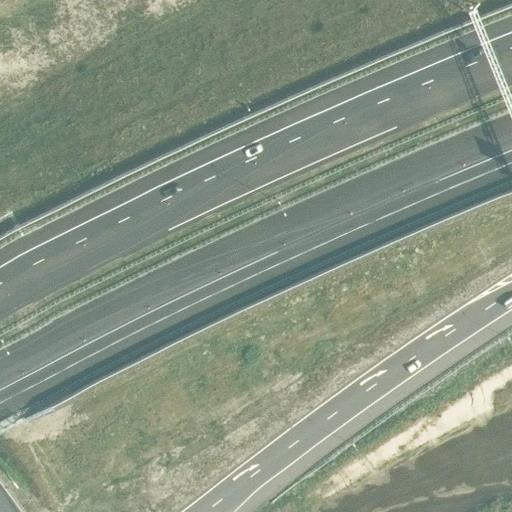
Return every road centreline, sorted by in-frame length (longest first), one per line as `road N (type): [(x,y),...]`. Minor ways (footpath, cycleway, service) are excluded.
road 1 (motorway): [(0,381),(290,239),(511,143)]
road 2 (motorway): [(511,57),(234,176),(0,289)]
road 3 (motorway): [(210,511),(511,297)]
